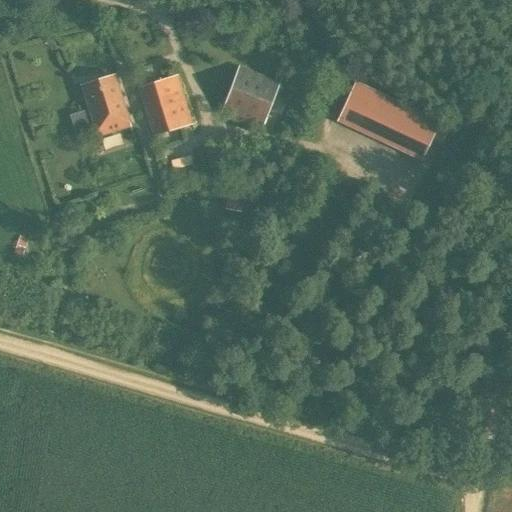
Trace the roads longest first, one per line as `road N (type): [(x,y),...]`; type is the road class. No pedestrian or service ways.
road 1 (track): [(478,482),(0,340)]
road 2 (track): [(248,0),(200,8),(111,0)]
road 3 (track): [(511,356),(478,482)]
